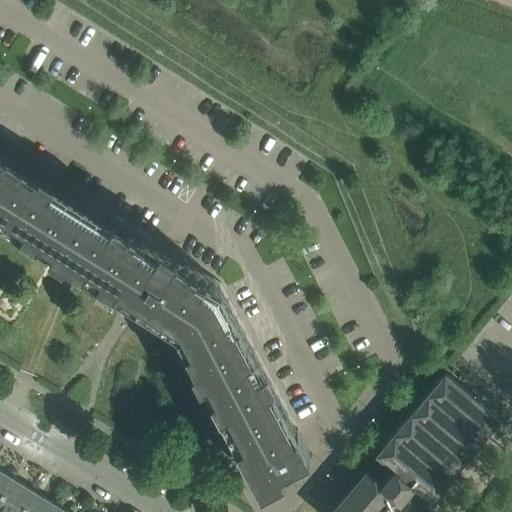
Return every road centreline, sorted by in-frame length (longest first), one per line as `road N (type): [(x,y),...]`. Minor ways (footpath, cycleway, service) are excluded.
road 1 (unknown): [(260,511),(155,338),(0,243)]
road 2 (residential): [(158,511),(0,409)]
